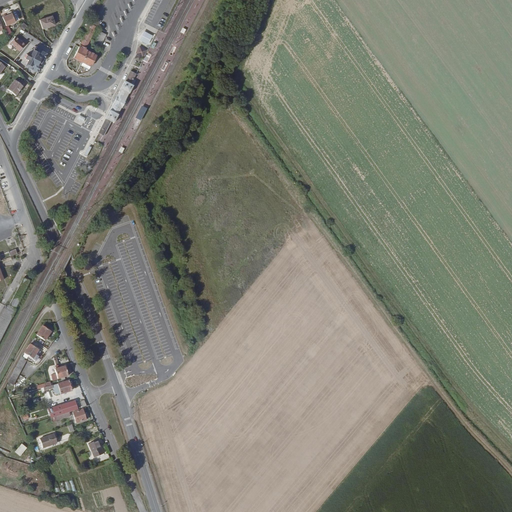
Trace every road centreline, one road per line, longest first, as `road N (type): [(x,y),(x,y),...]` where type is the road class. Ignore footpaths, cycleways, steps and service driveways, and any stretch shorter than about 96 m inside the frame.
road 1 (tertiary): [(116,385),(9,144)]
road 2 (unclassified): [(0,307),(32,252),(0,149)]
road 3 (tertiary): [(92,0),(9,144)]
road 4 (tertiary): [(156,511),(116,385)]
road 5 (residential): [(89,394),(142,511)]
